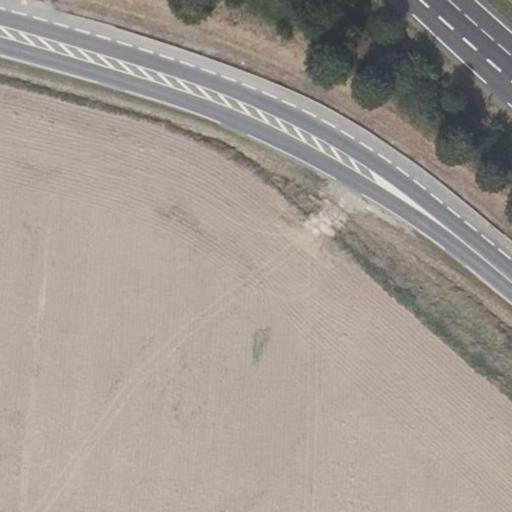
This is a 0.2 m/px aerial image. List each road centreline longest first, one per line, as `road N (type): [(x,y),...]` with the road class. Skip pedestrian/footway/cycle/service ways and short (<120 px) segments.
road 1 (tertiary): [(437,220),(375,163),(300,120),(213,84),(0,20)]
road 2 (tertiary): [(0,43),(254,123),(437,220)]
